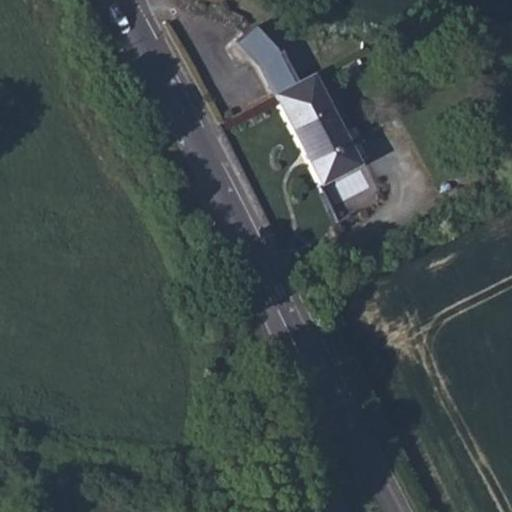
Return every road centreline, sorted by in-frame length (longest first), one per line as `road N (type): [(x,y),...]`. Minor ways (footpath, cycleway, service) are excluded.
road 1 (tertiary): [(278,303),(118,0)]
road 2 (tertiary): [(397,511),(278,303)]
road 3 (tertiary): [(278,303),(301,416),(336,511)]
